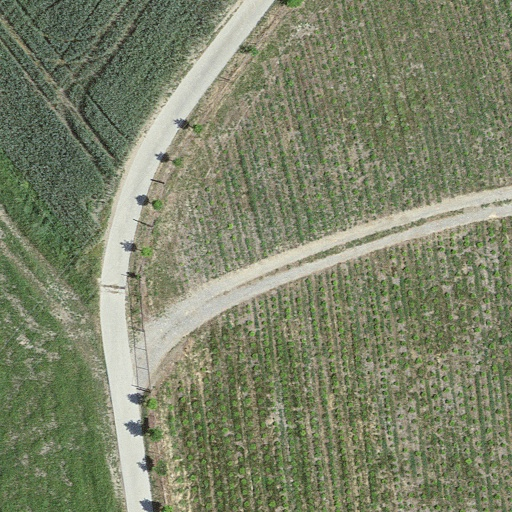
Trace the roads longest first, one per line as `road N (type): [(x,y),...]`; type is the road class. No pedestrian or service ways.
road 1 (track): [(144,511),(117,287),(128,207),(185,99),(262,0)]
road 2 (track): [(125,348),(188,308),(294,263),(511,200)]
road 3 (track): [(294,263),(314,324),(333,511)]
